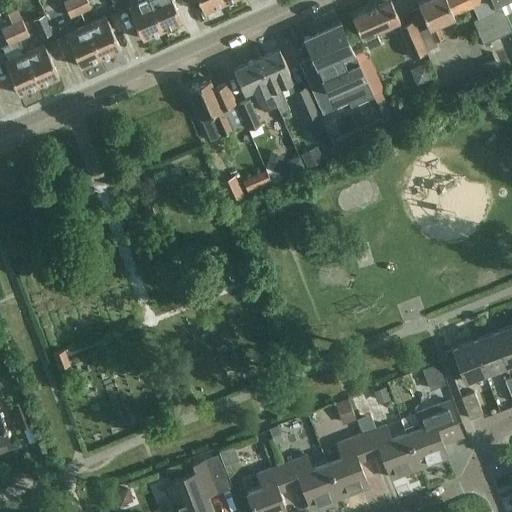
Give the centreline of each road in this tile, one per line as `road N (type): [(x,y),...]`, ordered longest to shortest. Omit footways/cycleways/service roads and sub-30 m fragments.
road 1 (residential): [(0,134),(301,0)]
road 2 (residential): [(511,424),(500,428),(481,457),(484,481),(403,511)]
